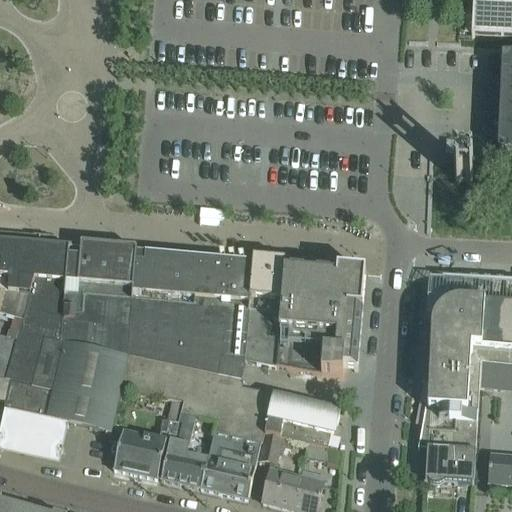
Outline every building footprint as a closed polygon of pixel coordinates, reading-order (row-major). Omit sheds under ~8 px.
[(511,0),(473,0),(471,39),(511,40),(511,0)] [(511,61),(504,62),(502,89),(495,89),(494,126),(501,127),(499,153),(511,156),(511,161),(511,160),(511,61)] [(445,153),(445,156),(456,157),(456,144),(454,144),(446,143),(445,153)] [(472,171),(470,169),(463,175),(457,168),(454,170),(461,177),(454,184),(456,186),(463,180),(470,187),(472,185),(465,178),(472,171)] [(0,313),(18,317),(6,382),(10,383),(31,388),(43,341),(59,345),(68,251),(53,250),(54,240),(0,235),(0,313)] [(68,251),(59,345),(93,352),(101,253),(102,249),(81,247),(80,252),(68,251)] [(101,253),(93,352),(127,360),(135,260),(136,252),(102,249),(101,253)] [(127,360),(120,394),(172,405),(170,416),(180,418),(195,421),(215,425),(213,436),(261,447),(263,447),(265,439),(265,437),(267,429),(266,429),(263,428),(270,397),(242,391),(243,383),(218,378),(222,360),(245,365),(253,267),(145,257),(145,261),(135,260),(127,360)] [(253,267),(245,365),(276,371),(284,270),(253,267)] [(284,270),(276,371),(321,379),(342,378),(343,373),(353,374),(357,374),(357,371),(359,348),(360,341),(360,335),(360,333),(361,327),(361,325),(362,319),(362,311),(363,305),(363,303),(364,297),(364,295),(364,289),(365,287),(365,281),(365,277),(362,277),(356,276),(284,270)] [(422,429),(418,449),(427,450),(425,484),(424,484),(424,485),(424,486),(428,486),(444,487),(455,488),(455,487),(474,488),(480,391),(481,367),(505,370),(511,371),(511,285),(463,283),(463,288),(463,305),(461,305),(459,305),(454,305),(449,307),(445,309),(441,312),(438,316),(435,320),(433,324),(431,329),(430,365),(429,380),(429,392),(424,420),(422,429)] [(5,404),(3,412),(5,413),(9,414),(68,427),(111,436),(117,408),(120,394),(127,360),(93,352),(59,345),(43,341),(31,388),(10,383),(5,404)] [(481,367),(480,391),(504,393),(505,370),(481,367)] [(0,402),(5,404),(10,383),(6,382),(0,381),(0,402)] [(267,429),(265,437),(327,452),(330,439),(334,423),(333,422),(335,414),(311,408),(272,398),(266,424),(267,424),(266,429),(267,429)] [(123,435),(114,474),(157,484),(166,445),(169,445),(178,447),(182,428),(178,427),(180,418),(170,416),(168,424),(169,425),(167,436),(160,435),(158,443),(123,435)] [(0,417),(0,460),(55,472),(64,431),(41,426),(0,417)] [(169,445),(161,484),(200,493),(208,463),(186,459),(195,421),(180,418),(178,427),(182,428),(178,447),(169,445)] [(208,463),(200,493),(247,504),(248,503),(261,447),(213,436),(208,463)] [(263,447),(259,465),(275,469),(281,443),(265,439),(263,447)] [(328,466),(329,454),(307,449),(304,462),(328,466)] [(511,460),(490,460),(487,489),(511,490),(511,460)] [(283,511),(294,511),(302,482),(270,474),(262,507),(283,511)] [(317,511),(324,487),(302,482),(294,511),(317,511)] [(0,511),(29,511),(0,503),(0,511)]
